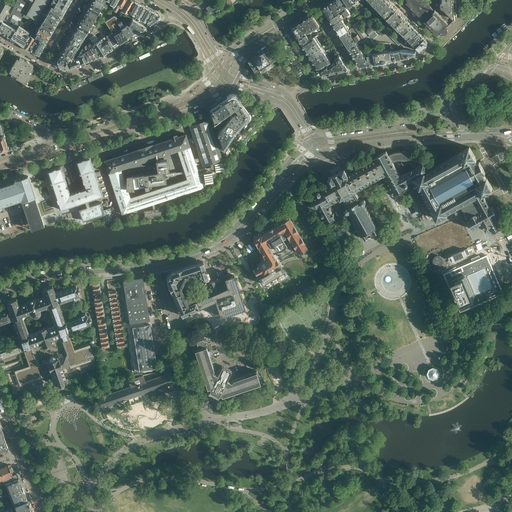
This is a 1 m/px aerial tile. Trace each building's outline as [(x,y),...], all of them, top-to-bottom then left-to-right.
[(32,0),(17,0),(16,1),(9,17),(19,23),(23,16),(32,0)] [(50,0),(32,0),(23,16),(36,24),(39,20),(45,10),(50,0)] [(66,8),(53,0),(51,3),(54,5),(53,7),(63,13),(63,12),(66,8)] [(104,3),(101,1),(98,0),(93,0),(92,3),(101,9),(103,6),(106,8),(107,5),(104,3)] [(121,8),(126,0),(117,0),(114,8),(110,14),(112,15),(115,10),(116,11),(119,6),(121,8)] [(129,11),(135,1),(133,0),(126,0),(121,8),(120,10),(123,11),(123,12),(127,14),(129,11)] [(341,9),(335,0),(329,4),(335,13),(341,9)] [(350,13),(345,6),(347,5),(343,0),(335,0),(341,9),(346,16),(350,13)] [(353,4),(349,0),(343,0),(347,5),(348,8),(351,7),(350,5),(353,4)] [(383,15),(392,6),(386,0),(381,0),(375,7),(377,9),(378,8),(382,12),(381,13),(383,15)] [(448,24),(436,11),(435,9),(434,10),(424,0),(407,0),(409,1),(407,3),(425,21),(438,34),(440,32),(441,34),(442,32),(443,33),(446,33),(447,32),(447,29),(447,28),(448,27),(447,27),(446,26),(448,24)] [(440,0),(441,2),(441,5),(441,6),(441,7),(441,8),(442,8),(443,9),(444,9),(455,20),(455,17),(454,15),(454,13),(454,11),(454,10),(454,7),(454,4),(454,2),(454,0),(440,0)] [(135,14),(140,4),(135,1),(129,11),(135,14)] [(0,19),(3,21),(10,8),(0,2),(0,19)] [(100,12),(101,9),(92,3),(88,9),(101,16),(102,13),(100,12)] [(140,17),(146,8),(140,4),(135,14),(133,16),(139,19),(140,17)] [(335,13),(329,4),(323,8),(323,9),(323,10),(325,13),(328,17),(330,19),(336,15),(335,13)] [(63,13),(53,7),(51,6),(48,11),(60,18),(63,13)] [(388,18),(396,10),(392,6),(383,15),(385,17),(386,16),(388,18)] [(146,21),(152,11),(151,11),(146,8),(140,17),(146,21)] [(101,16),(88,9),(85,15),(94,21),(96,18),(99,20),(99,18),(101,16)] [(60,18),(48,11),(45,10),(39,20),(42,22),(54,28),(60,18)] [(391,23),(400,14),(396,10),(388,18),(390,20),(389,21),(391,23)] [(157,14),(152,11),(146,21),(145,22),(149,24),(150,24),(151,23),(153,22),(153,21),(155,20),(157,19),(157,18),(158,18),(158,17),(158,16),(158,15),(157,14)] [(360,25),(369,18),(367,15),(365,12),(355,18),(358,21),(352,25),(363,41),(368,37),(366,33),(367,32),(370,35),(378,28),(373,24),(365,31),(366,31),(365,32),(360,25)] [(342,19),(343,18),(339,13),(336,15),(330,19),(333,24),(333,25),(342,19)] [(396,26),(405,18),(400,14),(391,23),(393,25),(394,24),(396,26)] [(93,24),(94,21),(85,15),(81,21),(93,29),(94,28),(95,25),(93,24)] [(128,38),(116,21),(119,19),(113,15),(105,21),(108,26),(119,44),(120,43),(122,42),(123,42),(123,41),(125,40),(127,38),(127,39),(128,38)] [(320,26),(312,15),(307,18),(315,29),(320,26)] [(315,29),(307,18),(302,21),(302,22),(308,31),(310,33),(315,29)] [(399,31),(409,22),(405,18),(396,26),(398,28),(397,29),(399,31)] [(15,29),(6,24),(2,22),(3,21),(0,19),(0,32),(1,33),(6,36),(10,38),(15,30),(15,29)] [(128,26),(129,25),(127,23),(123,26),(122,24),(123,24),(120,20),(119,19),(116,21),(128,38),(130,37),(134,34),(128,26)] [(145,27),(138,22),(132,19),(129,25),(140,30),(142,29),(143,28),(144,28),(145,27),(146,27),(145,27)] [(337,30),(345,24),(342,19),(333,25),(337,30)] [(93,29),(81,21),(77,27),(87,33),(89,30),(92,32),(93,29)] [(119,44),(108,26),(103,23),(98,21),(95,25),(94,28),(103,33),(113,48),(114,47),(116,46),(117,45),(119,44)] [(54,28),(42,22),(39,27),(51,34),(54,28)] [(308,31),(302,22),(297,25),(305,36),(307,34),(306,32),(308,31)] [(404,35),(413,26),(409,22),(399,31),(401,33),(402,33),(404,35)] [(390,28),(388,26),(384,23),(382,24),(377,30),(382,35),(390,28)] [(340,35),(349,30),(345,24),(337,30),(340,35)] [(140,30),(129,25),(128,26),(134,34),(140,30)] [(305,36),(297,25),(292,28),(292,29),(293,31),(294,31),(295,34),(296,34),(299,39),(305,36)] [(24,46),(30,35),(28,34),(29,32),(19,26),(16,31),(15,30),(10,38),(15,41),(20,44),(21,44),(21,45),(23,45),(23,46),(24,46)] [(407,40),(417,30),(413,26),(404,35),(406,37),(405,37),(407,40)] [(51,34),(39,27),(36,32),(48,39),(51,34)] [(87,33),(77,27),(77,28),(75,32),(85,38),(88,33),(87,33)] [(352,27),(349,30),(340,35),(349,50),(358,44),(359,43),(357,41),(358,40),(359,41),(361,40),(352,27)] [(113,48),(103,33),(94,28),(93,29),(92,32),(91,33),(94,35),(97,36),(99,39),(107,52),(109,51),(113,48)] [(412,43),(421,34),(417,30),(407,40),(409,41),(410,40),(412,43)] [(48,39),(36,32),(36,33),(37,34),(35,37),(36,37),(39,39),(39,40),(45,44),(48,39)] [(85,38),(75,32),(72,37),(82,43),(85,38)] [(302,45),(311,39),(307,34),(305,36),(299,39),(302,45)] [(416,47),(425,38),(421,34),(412,43),(411,44),(413,45),(414,45),(416,47)] [(28,49),(33,41),(34,38),(30,35),(24,46),(28,49)] [(107,52),(99,39),(97,36),(94,35),(94,36),(96,40),(93,42),(94,44),(101,55),(102,54),(103,54),(104,53),(105,53),(106,52),(107,52)] [(32,51),(39,40),(39,39),(36,37),(35,39),(36,39),(35,42),(33,41),(28,49),(32,51)] [(82,43),(72,37),(69,42),(79,48),(82,43)] [(306,50),(318,42),(314,37),(311,39),(302,45),(306,50)] [(373,47),(374,43),(372,41),(367,38),(363,41),(366,46),(372,46),(373,47)] [(426,47),(427,40),(425,38),(416,47),(421,51),(423,49),(424,49),(426,47)] [(45,44),(39,40),(32,51),(39,55),(45,44)] [(79,48),(69,42),(66,47),(76,53),(79,48)] [(309,55),(321,47),(318,42),(306,50),(309,55)] [(101,55),(94,44),(92,45),(91,43),(89,44),(90,46),(96,57),(101,55)] [(352,54),(361,48),(358,44),(349,50),(352,54)] [(96,57),(90,46),(88,48),(87,45),(84,46),(86,49),(92,59),(96,57)] [(76,53),(66,47),(63,51),(63,52),(74,57),(76,53)] [(92,59),(86,49),(84,50),(83,47),(81,50),(83,51),(87,60),(92,59)] [(312,60),(324,52),(321,47),(309,55),(312,60)] [(271,62),(274,60),(275,59),(274,58),(268,49),(268,48),(266,49),(263,51),(263,50),(259,53),(257,55),(255,56),(251,58),(251,59),(248,61),(247,61),(248,63),(254,71),(254,72),(254,73),(256,72),(258,70),(260,72),(261,73),(264,70),(264,69),(266,68),(268,67),(269,68),(272,65),(272,64),(271,62)] [(356,59),(364,53),(361,48),(352,54),(356,59)] [(393,60),(391,52),(391,49),(385,50),(387,61),(388,61),(393,60)] [(87,60),(83,51),(81,50),(79,53),(80,53),(78,55),(79,58),(81,63),(83,62),(85,61),(87,60),(87,61),(87,60),(87,61),(87,60)] [(387,61),(385,50),(379,51),(381,63),(382,63),(382,62),(387,61)] [(402,58),(401,50),(391,52),(393,60),(398,59),(402,58)] [(411,55),(416,53),(416,54),(416,53),(415,51),(401,50),(402,58),(403,58),(407,57),(407,56),(411,55),(411,56),(411,55)] [(138,61),(153,55),(153,54),(153,53),(153,52),(152,52),(152,51),(151,51),(137,58),(136,58),(136,59),(137,60),(137,61),(138,61)] [(381,63),(379,51),(373,52),(373,53),(376,64),(381,63)] [(74,57),(63,52),(60,58),(68,62),(74,60),(74,58),(74,57)] [(316,65),(327,57),(324,52),(312,60),(316,65)] [(359,64),(366,59),(367,58),(364,53),(356,59),(359,64)] [(376,64),(373,53),(367,54),(368,58),(370,65),(376,64)] [(347,68),(340,56),(334,59),(336,61),(342,71),(343,71),(343,70),(344,70),(347,70),(348,68),(347,68)] [(32,67),(33,65),(29,62),(28,61),(27,61),(27,60),(26,60),(20,57),(19,59),(17,58),(13,64),(12,65),(12,66),(11,67),(9,71),(17,75),(16,77),(23,82),(24,80),(25,80),(26,81),(30,73),(29,72),(32,67)] [(328,64),(331,62),(327,57),(316,65),(319,70),(328,64)] [(70,67),(68,62),(60,58),(57,63),(57,65),(64,69),(70,67)] [(81,63),(79,58),(74,60),(68,62),(70,67),(72,66),(78,64),(81,63)] [(370,65),(368,58),(367,59),(366,59),(359,64),(360,66),(362,67),(364,66),(365,66),(368,65),(370,65)] [(342,71),(336,61),(331,65),(336,72),(340,71),(341,71),(342,71)] [(109,74),(110,74),(126,67),(126,66),(127,65),(126,64),(126,63),(125,63),(124,63),(108,70),(108,71),(107,71),(107,72),(107,73),(108,73),(108,74),(109,74)] [(336,72),(331,65),(329,66),(328,64),(319,70),(322,74),(323,75),(324,75),(327,74),(333,73),(336,72)] [(88,78),(90,83),(104,76),(102,72),(88,78)] [(70,87),(73,92),(88,85),(86,79),(70,87)] [(238,102),(236,97),(235,97),(235,96),(234,96),(233,96),(232,96),(231,96),(230,96),(228,98),(227,98),(232,106),(238,102)] [(232,106),(227,98),(227,99),(225,100),(223,102),(230,112),(235,109),(232,106)] [(230,112),(223,102),(218,105),(225,115),(230,112)] [(243,109),(238,102),(232,106),(235,109),(235,110),(233,111),(234,113),(237,112),(237,113),(243,109)] [(225,115),(218,105),(216,106),(213,108),(220,119),(225,115)] [(220,119),(213,108),(210,110),(212,114),(210,115),(213,124),(220,119)] [(247,114),(247,113),(243,109),(237,113),(235,114),(244,121),(246,119),(247,119),(247,118),(247,117),(248,117),(248,116),(248,115),(247,115),(247,114)] [(244,121),(235,114),(233,115),(230,119),(240,126),(244,122),(244,121)] [(240,126),(230,119),(226,124),(236,131),(238,129),(240,126)] [(203,187),(199,175),(203,174),(204,183),(213,182),(211,171),(203,172),(198,173),(198,171),(211,169),(214,168),(215,173),(225,171),(224,162),(216,163),(215,162),(221,160),(222,160),(222,159),(209,121),(209,120),(208,120),(190,126),(189,126),(190,127),(200,157),(194,159),(186,135),(186,134),(185,134),(152,145),(152,144),(151,145),(138,149),(138,150),(105,160),(104,161),(105,161),(122,213),(122,214),(123,214),(152,204),(153,210),(144,211),(144,212),(145,217),(145,218),(159,215),(158,210),(158,209),(155,210),(154,203),(202,188),(203,187)] [(236,131),(226,124),(223,128),(233,136),(236,131)] [(233,136),(223,128),(219,133),(229,141),(231,138),(233,136)] [(224,149),(229,141),(219,133),(217,135),(222,150),(223,149),(224,149)] [(8,148),(3,134),(0,134),(0,146),(1,150),(8,148)] [(373,220),(371,218),(372,217),(371,217),(369,214),(370,214),(370,213),(369,214),(367,211),(368,211),(368,210),(367,211),(366,208),(366,207),(365,207),(364,205),(364,204),(365,204),(365,203),(366,203),(366,202),(366,201),(365,200),(364,199),(363,199),(362,199),(360,201),(355,192),(357,190),(384,175),(392,188),(389,189),(387,191),(389,195),(391,193),(393,196),(394,195),(407,188),(406,186),(407,186),(408,186),(408,185),(425,215),(428,214),(429,216),(431,214),(435,222),(447,215),(446,214),(449,212),(450,213),(450,212),(454,209),(458,217),(465,222),(467,221),(472,230),(474,229),(475,230),(478,228),(477,227),(482,224),(486,231),(490,229),(492,233),(501,228),(495,217),(497,216),(494,211),(492,207),(490,208),(485,199),(483,195),(493,189),(487,178),(485,179),(483,174),(485,173),(482,167),(479,162),(477,163),(475,159),(476,159),(470,147),(458,154),(459,155),(429,172),(424,163),(422,164),(421,163),(420,162),(420,161),(419,160),(417,158),(416,157),(414,156),(413,156),(412,155),(412,154),(411,153),(410,153),(409,152),(407,152),(406,151),(404,151),(402,151),(402,152),(401,152),(399,152),(397,152),(395,152),(394,153),(392,153),(390,154),(389,154),(388,155),(386,151),(375,157),(376,161),(349,176),(345,169),(341,171),(342,171),(337,173),(333,176),(333,175),(329,177),(333,185),(321,191),(320,191),(319,190),(317,191),(317,193),(318,195),(319,195),(313,199),(312,203),(314,207),(318,208),(319,207),(322,213),(322,214),(322,215),(322,216),(323,216),(324,216),(328,223),(335,218),(334,215),(335,215),(334,213),(333,213),(330,208),(331,208),(330,206),(329,207),(328,206),(341,199),(343,198),(348,207),(346,208),(346,209),(345,209),(345,210),(345,211),(345,212),(346,212),(347,213),(348,213),(349,212),(349,213),(350,212),(351,215),(350,215),(351,216),(353,218),(352,219),(353,219),(355,222),(354,222),(354,223),(355,222),(357,225),(356,225),(356,226),(357,226),(358,228),(358,229),(359,229),(360,232),(360,233),(361,232),(362,235),(361,235),(362,236),(363,235),(365,240),(367,240),(368,239),(369,238),(368,237),(375,233),(375,234),(377,235),(378,234),(379,232),(376,228),(377,227),(376,227),(375,224),(375,223),(375,224),(373,221),(374,221),(373,220)] [(60,210),(77,204),(78,207),(79,207),(79,210),(82,220),(83,220),(83,221),(85,220),(85,221),(102,215),(105,214),(108,223),(114,223),(109,208),(104,210),(101,202),(90,206),(88,201),(89,200),(102,196),(100,189),(100,188),(99,186),(99,185),(94,169),(90,156),(85,158),(80,159),(76,161),(73,162),(75,167),(78,166),(80,173),(85,188),(80,190),(79,190),(76,191),(75,191),(75,192),(70,193),(65,179),(65,178),(62,171),(65,170),(63,165),(61,166),(56,167),(52,169),(47,170),(51,183),(57,199),(57,200),(58,202),(58,203),(60,210)] [(1,206),(21,199),(31,229),(44,225),(28,177),(29,177),(28,176),(27,177),(16,180),(15,181),(15,182),(0,187),(0,208),(1,208),(2,208),(2,206),(1,206)] [(0,237),(24,230),(23,228),(25,227),(22,218),(20,218),(19,216),(0,222),(0,237)] [(285,246),(286,245),(285,244),(282,238),(284,237),(285,236),(283,232),(284,231),(297,253),(298,253),(306,248),(307,247),(289,217),(288,218),(280,223),(279,223),(279,224),(278,225),(273,227),(270,229),(268,230),(261,234),(253,239),(258,248),(265,260),(256,265),(258,268),(254,270),(256,274),(260,271),(262,274),(279,264),(276,259),(266,242),(268,241),(270,245),(271,245),(273,244),(277,250),(279,250),(280,249),(281,249),(282,248),(283,248),(284,247),(285,246)] [(460,311),(503,292),(487,255),(444,274),(460,311)] [(442,257),(441,257),(440,256),(439,256),(438,256),(437,256),(436,256),(435,257),(434,257),(434,258),(433,259),(433,260),(433,261),(433,262),(434,263),(434,264),(435,264),(435,265),(436,265),(437,266),(438,266),(439,266),(440,265),(441,265),(442,264),(442,263),(443,263),(443,262),(443,261),(443,260),(443,259),(442,258),(442,257)] [(200,308),(199,307),(215,300),(221,316),(245,308),(244,306),(240,291),(234,274),(225,277),(227,286),(217,290),(216,287),(218,287),(217,285),(221,283),(220,279),(219,279),(218,279),(216,279),(216,280),(209,283),(212,293),(193,301),(191,296),(188,295),(184,297),(180,286),(181,285),(182,286),(183,286),(185,282),(184,280),(184,279),(183,279),(192,276),(193,279),(195,280),(201,278),(201,281),(208,278),(203,261),(195,264),(182,268),(174,271),(171,272),(170,273),(169,273),(168,274),(168,275),(167,277),(166,278),(166,279),(167,280),(166,281),(167,282),(168,285),(171,292),(179,309),(182,316),(198,308),(200,308)] [(262,274),(258,276),(258,277),(262,284),(283,271),(280,266),(279,264),(262,274)] [(149,320),(146,299),(143,277),(123,281),(130,323),(149,320)] [(0,357),(22,350),(24,350),(30,365),(14,370),(20,386),(45,378),(44,375),(51,372),(54,383),(53,383),(55,388),(70,384),(67,377),(67,378),(63,368),(70,366),(71,368),(96,360),(90,343),(74,349),(70,337),(69,335),(71,334),(70,333),(90,326),(89,323),(89,322),(90,322),(90,321),(90,320),(90,319),(90,318),(89,318),(89,317),(88,314),(66,321),(60,303),(80,296),(79,293),(80,292),(80,291),(80,290),(80,289),(79,288),(78,288),(77,288),(76,285),(55,293),(52,285),(42,289),(44,296),(36,299),(36,298),(34,299),(33,299),(33,298),(32,299),(30,300),(30,299),(29,300),(29,301),(27,301),(27,303),(19,305),(16,298),(6,301),(9,309),(0,312),(0,323),(12,319),(14,323),(12,324),(16,335),(18,334),(19,338),(18,338),(20,343),(0,349),(0,357)] [(157,368),(150,324),(128,328),(134,371),(157,368)] [(261,380),(260,378),(260,377),(259,376),(260,376),(259,374),(258,373),(257,372),(256,371),(243,375),(243,376),(233,379),(232,379),(231,382),(227,380),(231,370),(222,366),(217,375),(213,373),(214,371),(213,367),(215,367),(213,361),(212,361),(212,360),(211,358),(210,356),(212,356),(210,351),(208,351),(206,346),(208,342),(206,341),(202,339),(196,341),(198,346),(197,348),(197,349),(193,350),(206,389),(209,391),(208,392),(211,394),(212,394),(213,395),(214,395),(214,396),(215,396),(218,397),(219,395),(222,397),(224,396),(227,397),(229,396),(231,397),(236,396),(237,394),(239,393),(240,391),(261,384),(261,383),(261,382),(261,381),(261,380)] [(108,406),(177,382),(173,356),(160,358),(162,376),(159,377),(159,375),(151,377),(152,379),(145,382),(143,375),(129,380),(131,386),(98,398),(102,410),(108,408),(108,406)] [(433,367),(429,368),(427,373),(429,378),(433,379),(438,377),(439,373),(438,368),(433,367)] [(29,410),(26,401),(14,404),(15,407),(17,406),(18,409),(16,409),(18,414),(29,410)] [(19,478),(17,474),(16,473),(14,474),(10,465),(9,465),(0,468),(0,485),(5,484),(19,478),(18,478),(19,478)] [(26,495),(24,491),(24,490),(23,487),(21,483),(20,483),(19,478),(5,484),(14,505),(16,504),(27,500),(25,495),(26,495)] [(31,507),(30,505),(31,504),(30,502),(29,502),(28,500),(27,500),(16,504),(19,511),(31,507)]
